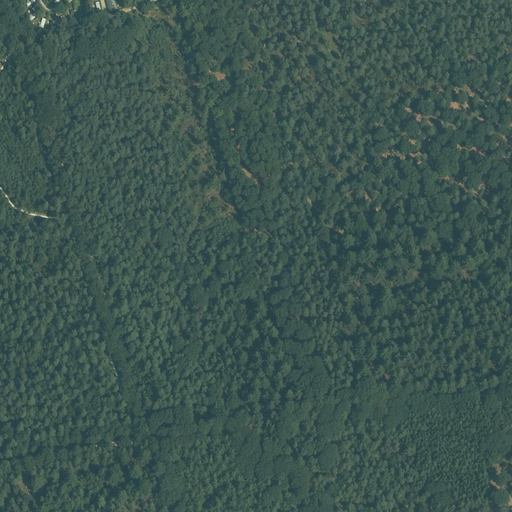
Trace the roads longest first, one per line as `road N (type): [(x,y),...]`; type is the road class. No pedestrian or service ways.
road 1 (track): [(148,437),(24,52)]
road 2 (track): [(148,437),(355,400),(511,392)]
road 3 (track): [(364,390),(395,298),(418,261),(479,256),(511,283)]
road 4 (track): [(319,238),(366,402)]
road 5 (track): [(0,464),(148,437)]
road 6 (track): [(511,206),(430,165),(376,183)]
